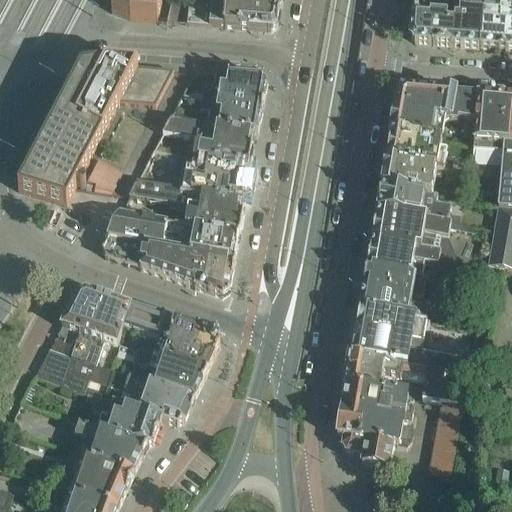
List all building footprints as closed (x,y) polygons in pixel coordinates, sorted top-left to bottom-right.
[(118,0),(111,15),(130,22),(157,24),(162,0),(118,0)] [(270,34),(277,29),(281,6),(213,0),(189,0),(187,27),(224,30),(270,34)] [(415,0),(411,26),(410,41),(414,46),(453,49),(455,22),(451,22),(452,3),(434,0),(415,0)] [(484,5),(481,51),(507,53),(511,0),(497,0),(497,6),(484,5)] [(455,22),(453,49),(481,51),(484,5),(470,4),(470,6),(456,5),(455,22)] [(81,72),(18,194),(67,208),(119,107),(155,110),(174,74),(105,69),(81,72)] [(203,96),(202,101),(262,112),(266,88),(261,81),(229,79),(228,79),(215,78),(213,89),(205,87),(203,96)] [(458,122),(476,125),(478,99),(404,93),(398,98),(391,135),(442,144),(445,124),(458,126),(458,122)] [(192,94),(190,101),(202,103),(202,101),(203,96),(192,94)] [(511,173),(511,101),(478,99),(476,125),(474,153),(491,154),(492,146),(503,147),(501,177),(511,178),(511,173)] [(262,112),(202,101),(202,103),(200,112),(210,114),(207,129),(217,131),(257,138),(262,112)] [(200,145),(197,161),(248,170),(249,169),(252,167),(254,158),(251,155),(254,138),(257,139),(257,138),(217,131),(215,140),(208,139),(209,133),(204,132),(205,128),(171,122),(162,138),(200,145)] [(391,135),(386,163),(437,172),(444,174),(447,155),(440,153),(442,144),(391,135)] [(184,159),(181,175),(187,176),(187,177),(185,177),(182,192),(184,192),(184,194),(191,195),(196,196),(242,204),(243,203),(246,201),(247,192),(245,189),(248,170),(197,161),(184,159)] [(433,194),(437,172),(386,163),(381,191),(438,201),(439,195),(433,194)] [(511,173),(511,178),(501,177),(498,211),(511,212),(511,173)] [(87,185),(86,193),(93,194),(95,187),(87,185)] [(128,202),(187,212),(187,211),(194,213),(195,207),(194,206),(195,201),(190,200),(191,195),(184,194),(136,186),(128,202)] [(381,191),(377,215),(459,230),(461,221),(450,219),(451,211),(437,209),(438,201),(381,191)] [(188,212),(185,230),(239,239),(242,220),(240,220),(242,204),(196,196),(195,201),(194,206),(195,207),(194,213),(187,211),(187,212),(188,212)] [(511,212),(498,211),(488,270),(511,274),(511,212)] [(377,215),(372,244),(459,259),(458,259),(458,258),(449,239),(450,233),(474,237),(475,232),(459,230),(377,215)] [(164,226),(119,218),(108,239),(160,249),(164,226)] [(185,230),(164,226),(160,249),(202,257),(235,263),(239,239),(185,230)] [(108,239),(101,252),(105,262),(139,274),(144,246),(108,239)] [(459,259),(372,244),(367,272),(421,281),(424,263),(453,268),(454,268),(456,267),(457,266),(458,265),(459,264),(459,263),(459,262),(459,261),(459,260),(459,259)] [(139,274),(196,292),(202,257),(160,249),(144,246),(139,274)] [(223,301),(229,296),(235,263),(202,257),(196,292),(223,301)] [(361,306),(360,313),(416,323),(422,324),(426,325),(438,327),(440,316),(424,313),(425,308),(421,307),(426,282),(421,281),(367,272),(361,306)] [(78,298),(62,331),(80,337),(76,350),(72,361),(85,365),(106,302),(86,295),(78,298)] [(117,349),(124,331),(131,311),(106,302),(85,365),(97,370),(106,345),(117,349)] [(177,327),(131,311),(124,331),(160,344),(170,347),(177,327)] [(360,313),(351,360),(439,376),(443,356),(421,352),(426,325),(422,324),(416,323),(360,313)] [(170,347),(160,344),(154,359),(207,377),(219,349),(216,340),(194,332),(177,327),(170,347)] [(76,350),(55,343),(50,353),(72,361),(76,350)] [(195,403),(207,377),(154,359),(137,353),(137,355),(122,350),(120,355),(135,360),(133,366),(149,372),(144,386),(195,403)] [(50,353),(35,381),(62,390),(72,393),(84,398),(90,382),(108,389),(113,375),(97,370),(85,365),(72,361),(50,353)] [(426,379),(423,403),(452,408),(462,410),(466,389),(467,381),(439,376),(351,360),(346,389),(385,396),(388,381),(401,383),(402,375),(426,379)] [(113,375),(108,389),(125,395),(133,398),(128,413),(161,424),(177,429),(184,426),(195,403),(144,386),(113,375)] [(408,400),(385,396),(346,389),(337,441),(344,442),(342,450),(346,456),(364,459),(362,469),(388,474),(392,450),(406,452),(410,448),(412,436),(410,430),(413,417),(405,416),(408,400)] [(62,390),(60,396),(70,399),(72,393),(62,390)] [(96,434),(148,451),(153,449),(161,424),(127,413),(89,399),(87,404),(96,407),(92,416),(101,419),(96,434)] [(462,410),(452,408),(423,403),(422,404),(441,407),(428,480),(449,484),(462,410)] [(135,477),(148,451),(96,434),(81,428),(71,457),(135,477)] [(119,511),(135,477),(71,457),(66,474),(78,479),(71,498),(116,511),(119,511)] [(116,511),(71,498),(59,493),(52,511),(116,511)]
